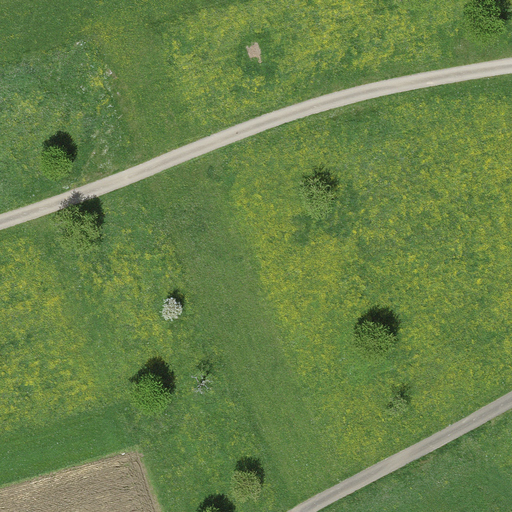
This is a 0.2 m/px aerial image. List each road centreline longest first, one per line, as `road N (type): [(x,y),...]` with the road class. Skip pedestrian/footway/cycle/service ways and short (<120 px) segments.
road 1 (track): [(511,63),(361,89),(0,221)]
road 2 (track): [(511,400),(303,511)]
